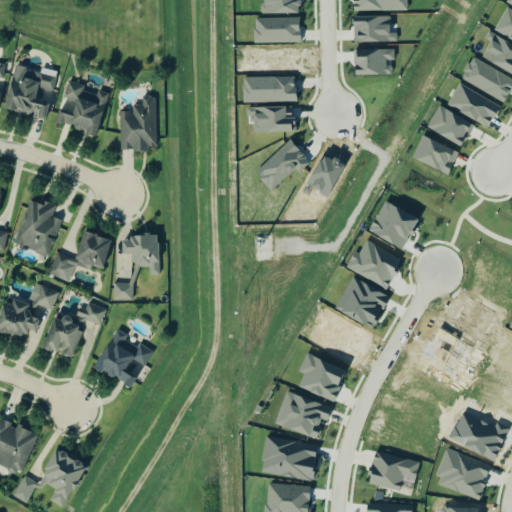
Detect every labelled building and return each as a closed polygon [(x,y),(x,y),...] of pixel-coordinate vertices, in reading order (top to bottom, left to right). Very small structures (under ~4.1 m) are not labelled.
[(480,57),(511,74),(511,44),(492,34),(480,57)] [(504,103),(511,87),(511,79),(471,57),(460,79),(504,103)] [(3,111),(43,119),(47,99),(50,99),(55,74),(12,66),(3,111)] [(106,94),(65,83),(53,125),(94,137),(106,94)] [(447,107),(490,127),(500,104),(457,85),(447,107)] [(153,98),(139,98),(139,111),(118,111),(118,153),(153,153),(153,98)] [(461,146),(473,124),(438,106),(426,128),(461,146)] [(457,152),(422,137),(412,158),(447,174),(457,152)] [(12,246),(47,257),(58,221),(50,218),(54,207),(27,199),(12,246)] [(368,231),(401,249),(417,220),(385,202),(368,231)] [(109,241),(81,234),(73,266),(101,273),(109,241)] [(147,268),(147,277),(157,277),(156,237),(120,238),(120,256),(132,256),(132,269),(147,268)] [(130,301),(130,285),(112,285),(112,301),(130,301)] [(4,300),(0,310),(0,332),(23,341),(26,331),(38,335),(54,293),(33,286),(25,308),(4,300)] [(103,312),(78,304),(72,323),(52,316),(41,350),(71,359),(82,324),(98,329),(103,312)] [(130,362),(143,368),(151,353),(113,333),(93,370),(128,389),(133,379),(124,374),(130,362)] [(315,438),(321,420),(327,421),(331,407),(284,393),(274,426),(315,438)] [(0,421),(0,469),(18,477),(35,436),(0,421)] [(62,510),(84,466),(53,452),(38,483),(54,490),(48,503),(62,510)] [(399,492),(402,477),(415,480),(419,462),(375,452),(368,484),(399,492)] [(11,497),(23,504),(34,486),(22,479),(11,497)]
